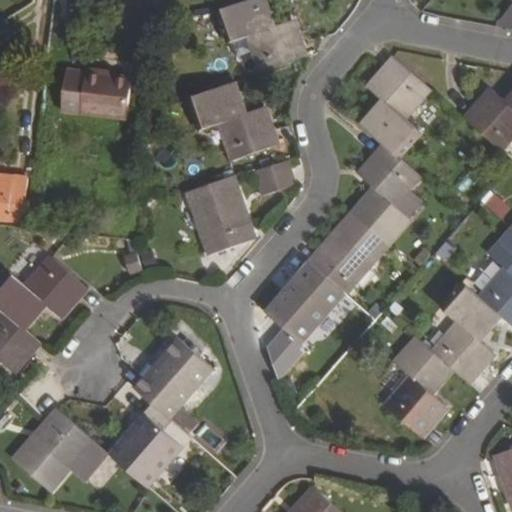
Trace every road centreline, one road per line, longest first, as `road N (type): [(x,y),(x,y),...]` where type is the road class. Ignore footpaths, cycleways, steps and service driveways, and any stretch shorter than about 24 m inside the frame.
road 1 (residential): [(232,304),(317,201),(321,166),(307,121),(312,90),(356,34),(394,27)]
road 2 (residential): [(92,361),(108,324),(147,292),(232,304)]
road 3 (residential): [(454,468),(413,481),(286,454)]
road 4 (residential): [(286,454),(274,440),(232,304)]
road 5 (residential): [(394,27),(511,51)]
